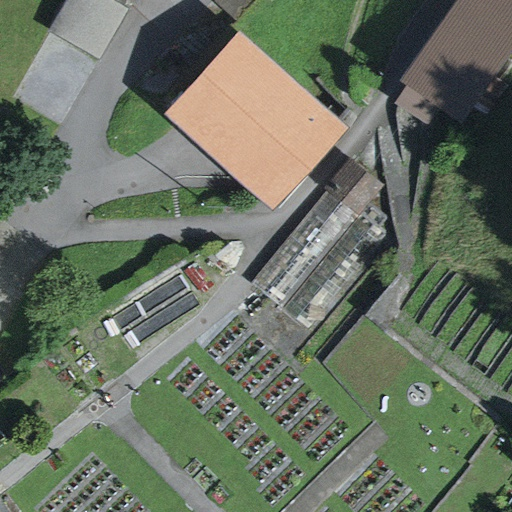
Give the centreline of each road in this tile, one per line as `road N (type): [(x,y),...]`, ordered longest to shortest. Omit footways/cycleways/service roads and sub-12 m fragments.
road 1 (residential): [(0,282),(27,236),(242,227),(279,216),(401,79),(450,0)]
road 2 (unknown): [(27,236),(90,116),(186,0)]
